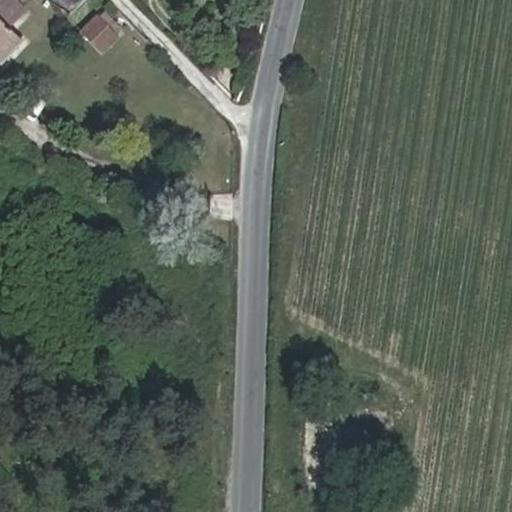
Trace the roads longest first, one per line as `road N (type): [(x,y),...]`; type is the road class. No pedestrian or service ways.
road 1 (tertiary): [(264,140),(247,511)]
road 2 (residential): [(125,0),(264,140)]
road 3 (tertiary): [(290,0),(264,140)]
